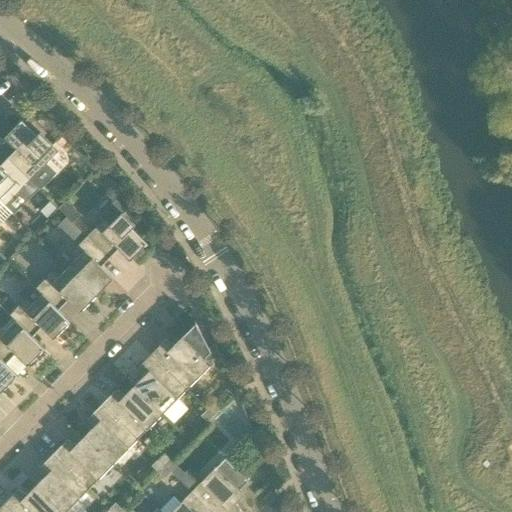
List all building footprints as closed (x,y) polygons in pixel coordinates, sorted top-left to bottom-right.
[(8,157),(7,158),(31,181),(39,189),(55,173),(47,164),(59,152),(53,146),(41,133),(37,136),(20,119),(18,121),(20,123),(5,138),(21,154),(13,162),(8,157)] [(4,172),(0,167),(0,199),(9,191),(15,197),(31,181),(7,158),(7,159),(12,164),(4,172)] [(62,212),(75,222),(82,214),(69,203),(62,212)] [(111,258),(119,250),(131,262),(145,247),(147,248),(149,246),(132,229),(135,226),(123,214),(126,210),(119,203),(114,203),(101,216),(105,219),(88,237),(111,259),(111,258)] [(111,259),(88,237),(72,253),(78,259),(68,268),(97,296),(113,279),(101,268),(109,259),(110,260),(111,259)] [(42,295),(55,307),(64,297),(80,313),(97,296),(68,268),(59,277),(53,272),(36,289),(42,295)] [(16,321),(28,333),(38,324),(54,340),(71,322),(55,307),(42,295),(33,304),(27,298),(10,316),(16,322),(16,321)] [(45,349),(28,333),(16,321),(16,322),(7,331),(1,325),(0,325),(0,357),(6,364),(16,355),(27,366),(45,349)] [(211,353),(209,347),(195,321),(193,321),(195,325),(175,345),(166,340),(151,355),(187,390),(210,367),(211,367),(213,365),(206,358),(211,353)] [(163,415),(187,390),(151,355),(137,369),(143,378),(134,387),(163,415)] [(0,391),(1,393),(18,376),(6,364),(0,357),(0,391)] [(138,440),(163,415),(134,387),(126,395),(117,390),(102,405),(138,440)] [(114,465),(138,440),(102,405),(88,419),(93,428),(85,437),(114,465)] [(214,416),(220,411),(214,405),(208,411),(214,416)] [(208,422),(214,416),(208,411),(203,416),(208,422)] [(89,490),(114,465),(85,437),(77,445),(67,440),(53,454),(89,490)] [(61,511),(67,511),(89,490),(53,454),(39,469),(44,478),(36,487),(61,511)] [(165,466),(171,460),(165,455),(159,461),(165,466)] [(240,490),(247,482),(248,481),(225,458),(217,467),(216,466),(214,469),(215,469),(192,492),(211,511),(241,511),(237,504),(245,495),(240,490)] [(171,472),(176,466),(171,460),(165,466),(171,472)] [(159,472),(165,466),(159,461),(153,466),(159,472)] [(165,478),(171,472),(165,466),(159,472),(165,478)] [(11,511),(61,511),(36,487),(28,495),(18,490),(4,504),(11,511)] [(211,511),(192,492),(172,511),(211,511)]
